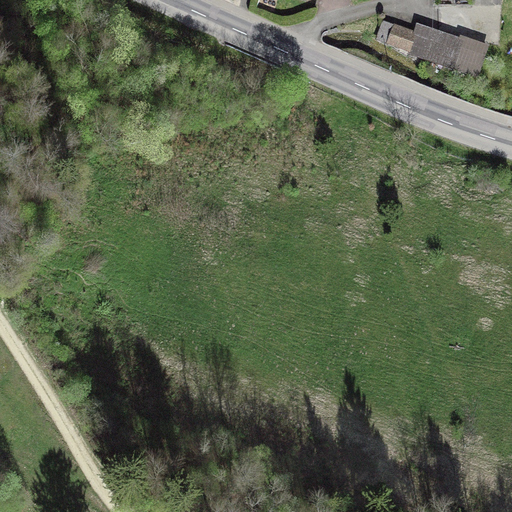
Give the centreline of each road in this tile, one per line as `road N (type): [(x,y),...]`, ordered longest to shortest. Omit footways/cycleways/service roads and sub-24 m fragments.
road 1 (tertiary): [(171,0),(409,107),(511,143)]
road 2 (track): [(0,329),(84,479),(117,511)]
